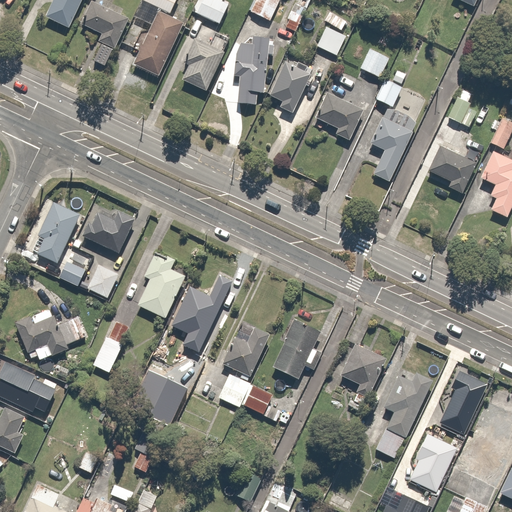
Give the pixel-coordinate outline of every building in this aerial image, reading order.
[(70,30),(85,0),(54,0),(45,18),(70,30)] [(198,0),(192,12),(219,25),(228,7),(222,4),(223,0),(198,0)] [(268,20),(279,0),(257,0),(252,11),(268,20)] [(478,0),(455,0),(475,9),(478,0)] [(130,23),(93,5),(84,24),(103,33),(98,44),(103,46),(95,61),(108,67),(130,23)] [(294,33),(303,16),(292,10),(283,26),(294,33)] [(160,77),(185,24),(160,12),(135,65),(160,77)] [(337,59),(353,25),(328,13),(322,24),(327,26),(316,49),(337,59)] [(233,38),(241,23),(231,18),(223,34),(233,38)] [(240,79),(238,104),(257,105),(258,94),(266,95),(270,55),(274,56),(275,48),(270,47),(271,40),(255,39),(253,65),(235,63),(234,78),(240,79)] [(207,92),(226,53),(197,40),(186,62),(192,65),(184,81),(207,92)] [(389,60),(371,51),(361,70),(380,79),(389,60)] [(293,114),(310,77),(286,66),(272,96),(284,102),(281,109),(293,114)] [(391,83),(386,80),(376,100),(390,108),(407,74),(398,69),(391,83)] [(474,97),(462,91),(446,119),(468,131),(478,113),(468,108),(474,97)] [(350,141),(364,111),(328,95),(317,120),(339,130),(337,135),(350,141)] [(398,111),(388,111),(373,143),(386,150),(374,174),(390,182),(418,124),(414,120),(398,111)] [(504,151),(511,134),(511,122),(503,118),(490,144),(504,151)] [(462,192),(476,164),(440,147),(428,171),(452,183),(450,186),(462,192)] [(508,220),(511,211),(511,159),(494,151),(480,179),(496,186),(491,197),(498,200),(492,212),(508,220)] [(60,264),(83,216),(55,202),(39,234),(48,239),(40,254),(60,264)] [(120,255),(138,221),(120,211),(115,221),(97,212),(84,236),(120,255)] [(176,261),(156,251),(144,277),(151,280),(139,307),(167,320),(188,276),(172,269),(176,261)] [(87,272),(67,262),(58,280),(79,290),(87,272)] [(121,276),(99,265),(86,290),(108,301),(121,276)] [(212,328),(234,282),(220,275),(210,296),(190,286),(181,306),(196,313),(193,319),(212,328)] [(405,314),(390,307),(385,318),(401,324),(405,314)] [(33,316),(16,323),(29,354),(36,352),(39,360),(67,349),(55,318),(37,325),(33,316)] [(322,332),(296,320),(274,367),(299,379),(305,366),(315,370),(323,352),(315,348),(322,332)] [(133,330),(117,321),(93,366),(109,375),(133,330)] [(252,376),(269,334),(256,329),(250,343),(234,336),(223,363),(252,376)] [(213,344),(188,331),(170,367),(194,380),(213,344)] [(366,407),(388,358),(359,346),(345,378),(363,386),(356,402),(366,407)] [(397,457),(429,382),(399,369),(383,407),(393,411),(377,449),(397,457)] [(272,395),(253,386),(243,407),(277,423),(281,414),(266,406),(272,395)] [(0,433),(13,441),(24,423),(16,418),(23,405),(6,395),(0,404),(0,433)] [(183,402),(174,397),(168,409),(177,414),(183,402)] [(443,485),(469,428),(431,411),(423,428),(434,433),(416,473),(443,485)] [(495,484),(511,446),(511,422),(503,418),(497,432),(486,427),(483,433),(474,429),(457,468),(495,484)] [(160,438),(141,430),(132,452),(151,460),(160,438)] [(31,452),(14,444),(8,456),(26,463),(31,452)] [(100,460),(86,452),(77,467),(92,475),(100,460)] [(511,470),(501,494),(511,498),(511,470)] [(250,503),(261,479),(246,472),(235,496),(250,503)] [(288,511),(297,494),(276,483),(260,511),(288,511)] [(392,511),(403,490),(390,484),(376,511),(392,511)] [(64,511),(55,507),(60,496),(40,486),(27,511),(64,511)] [(352,497),(334,489),(329,502),(347,510),(352,497)] [(115,511),(110,510),(113,505),(97,498),(90,511),(115,511)] [(487,511),(489,509),(466,498),(459,511),(487,511)]
